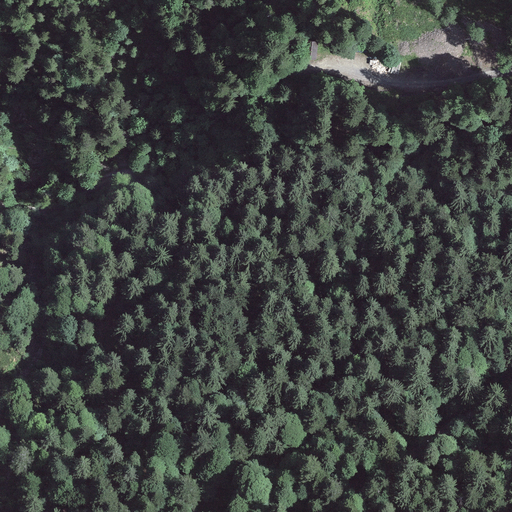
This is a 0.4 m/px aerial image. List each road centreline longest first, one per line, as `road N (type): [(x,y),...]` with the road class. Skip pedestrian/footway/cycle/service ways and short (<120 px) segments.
road 1 (track): [(511,68),(412,88),(342,66),(302,65),(266,81),(203,136),(141,169),(51,208),(0,201)]
road 2 (track): [(511,391),(419,445),(346,511)]
